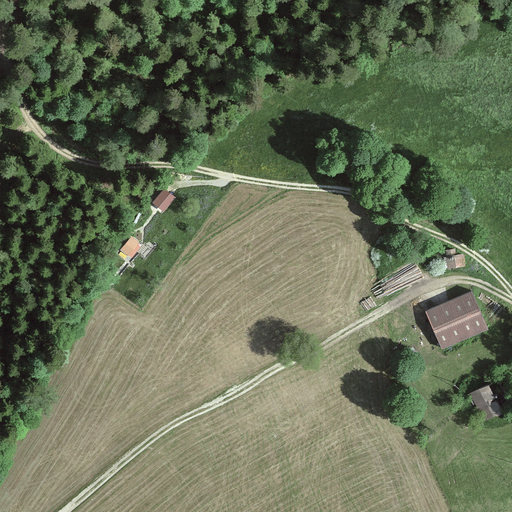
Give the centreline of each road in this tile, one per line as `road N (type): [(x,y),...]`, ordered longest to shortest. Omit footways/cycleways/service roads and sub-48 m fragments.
road 1 (track): [(16,0),(7,54),(13,84),(35,126),(65,153),(95,163),(194,166),(337,188),(449,240),(511,294)]
road 2 (track): [(65,511),(176,422),(399,303),(452,279),(511,296)]
